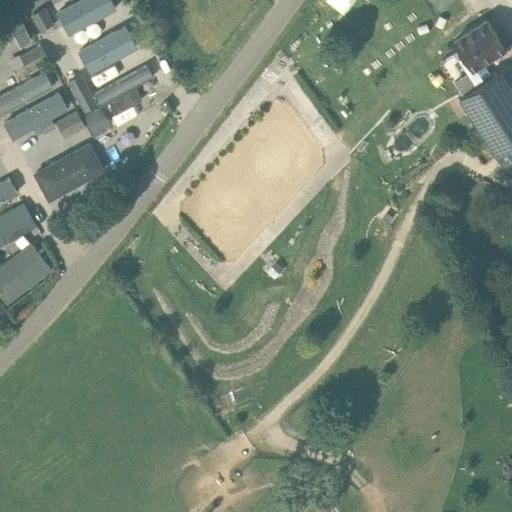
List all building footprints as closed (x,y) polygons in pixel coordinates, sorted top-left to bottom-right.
[(110,0),(78,0),(56,12),(68,34),(115,9),(110,0)] [(42,30),(53,24),(45,8),(34,14),(42,30)] [(460,61),(476,86),(491,77),(485,68),(507,53),(487,20),(453,41),(464,58),(460,61)] [(123,29),(79,53),(91,76),(136,52),(123,29)] [(0,39),(0,54),(11,49),(5,37),(0,39)] [(41,45),(30,51),(39,66),(49,60),(41,45)] [(20,57),(29,71),(38,66),(39,66),(30,51),(20,57)] [(147,66),(95,94),(104,109),(155,81),(147,66)] [(68,81),(77,96),(89,90),(81,74),(68,81)] [(508,176),(511,173),(511,91),(501,74),(460,100),(508,176)] [(0,117),(49,89),(41,75),(0,98),(0,117)] [(98,105),(89,90),(77,96),(85,112),(98,105)] [(67,110),(58,92),(3,122),(12,139),(67,110)] [(77,111),(67,117),(75,132),(85,126),(77,111)] [(60,131),(64,138),(75,132),(67,117),(56,123),(60,131)] [(88,180),(74,154),(35,175),(48,201),(88,180)] [(0,201),(16,193),(8,178),(0,181),(0,201)] [(98,200),(113,192),(107,180),(92,188),(98,200)] [(25,232),(16,219),(0,228),(8,242),(25,232)] [(50,268),(32,244),(0,268),(0,294),(6,302),(50,268)] [(283,269),(277,263),(267,272),(274,279),(283,269)]
